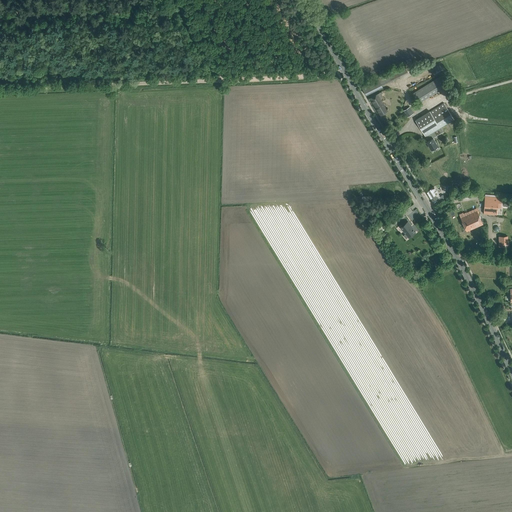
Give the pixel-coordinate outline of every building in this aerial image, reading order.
[(441,75),(431,82),(437,92),(447,85),(441,75)] [(383,87),(382,85),(379,78),(362,87),(366,95),(383,87)] [(437,92),(431,82),(412,93),(418,103),(437,92)] [(380,92),(374,95),(370,98),(380,115),(388,110),(381,98),(383,97),(380,92)] [(420,117),(415,120),(426,136),(427,136),(430,134),(433,138),(443,132),(440,127),(454,119),(445,105),(444,103),(430,111),(420,117)] [(428,141),(427,142),(431,150),(436,147),(438,146),(433,138),(430,134),(427,136),(429,139),(428,140),(428,141)] [(439,201),(444,198),(443,195),(440,196),(434,186),(426,191),(433,201),(438,198),(439,201)] [(501,198),(485,196),(492,197),(491,202),(484,201),(483,213),(497,215),(498,198),(501,198)] [(478,211),(465,216),(461,218),(466,231),(483,224),(478,211)] [(413,228),(408,222),(401,227),(409,237),(415,232),(412,228),(413,228)] [(508,236),(499,236),(499,247),(508,247),(508,236)]
